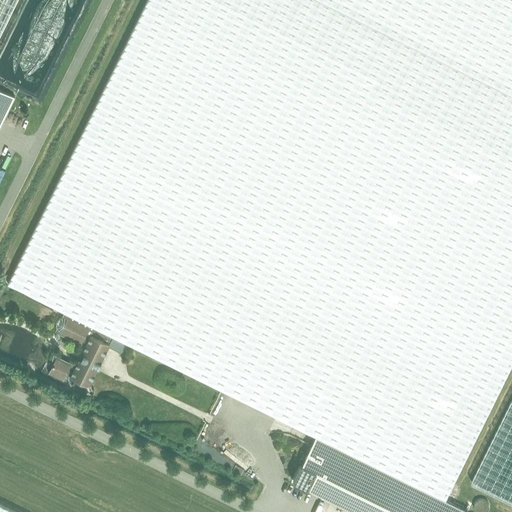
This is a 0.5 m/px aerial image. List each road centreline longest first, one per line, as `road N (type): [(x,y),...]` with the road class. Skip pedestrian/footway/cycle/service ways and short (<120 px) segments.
road 1 (unclassified): [(253,511),(0,387)]
road 2 (unclassified): [(0,228),(110,0)]
